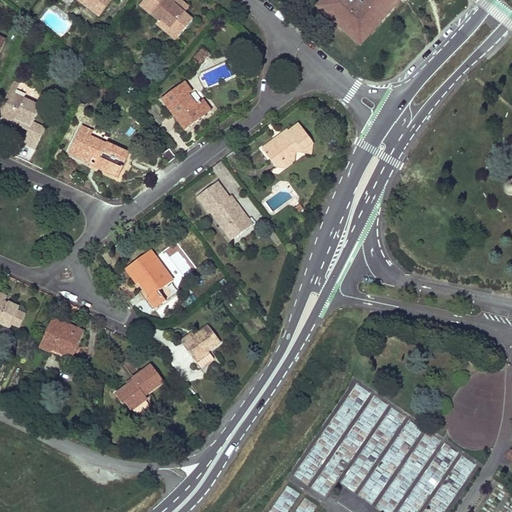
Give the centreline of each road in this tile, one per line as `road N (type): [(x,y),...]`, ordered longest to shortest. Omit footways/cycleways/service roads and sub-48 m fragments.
road 1 (tertiary): [(311,281),(258,390),(155,511)]
road 2 (tertiary): [(182,511),(266,395),(325,292)]
road 3 (residential): [(266,108),(118,217)]
road 4 (tertiary): [(382,128),(311,281)]
road 5 (tertiary): [(408,131),(511,18)]
road 6 (residential): [(511,340),(483,324),(365,300)]
road 7 (residential): [(511,306),(404,281),(372,255)]
road 8 (tertiary): [(491,0),(397,104)]
road 9 (residential): [(118,217),(43,272),(0,261)]
road 10 (residential): [(0,159),(118,217)]
